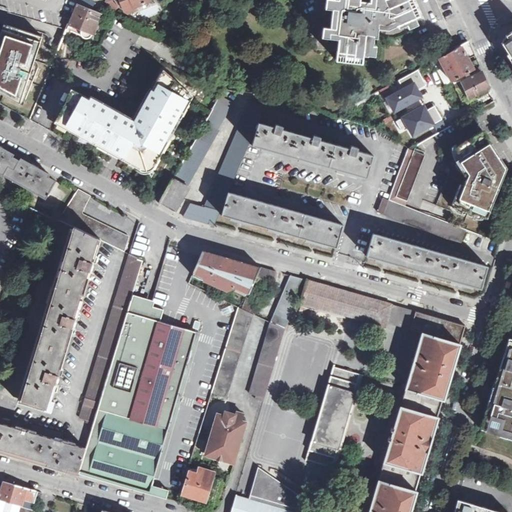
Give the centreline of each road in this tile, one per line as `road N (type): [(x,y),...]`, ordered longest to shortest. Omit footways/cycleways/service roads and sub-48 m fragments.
road 1 (residential): [(0,126),(190,232),(487,319)]
road 2 (residential): [(487,319),(431,511)]
road 3 (residential): [(0,466),(158,511)]
